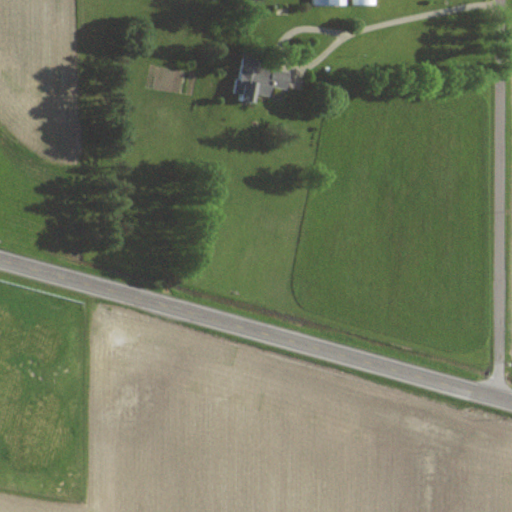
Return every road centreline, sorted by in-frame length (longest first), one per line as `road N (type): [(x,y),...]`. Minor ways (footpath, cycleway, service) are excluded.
road 1 (primary): [(511,401),(0,259)]
road 2 (residential): [(499,398),(501,0)]
